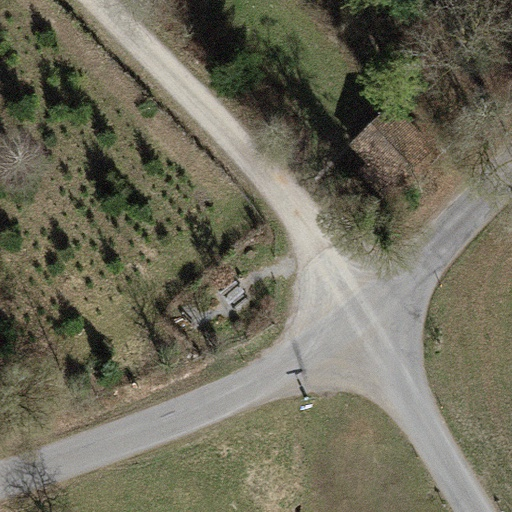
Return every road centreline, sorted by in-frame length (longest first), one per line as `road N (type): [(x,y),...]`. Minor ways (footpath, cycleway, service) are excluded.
road 1 (track): [(368,325),(287,195),(96,0)]
road 2 (unclassified): [(368,325),(183,414),(0,475)]
road 3 (unclassified): [(478,511),(368,325)]
road 4 (unclassified): [(511,171),(368,325)]
